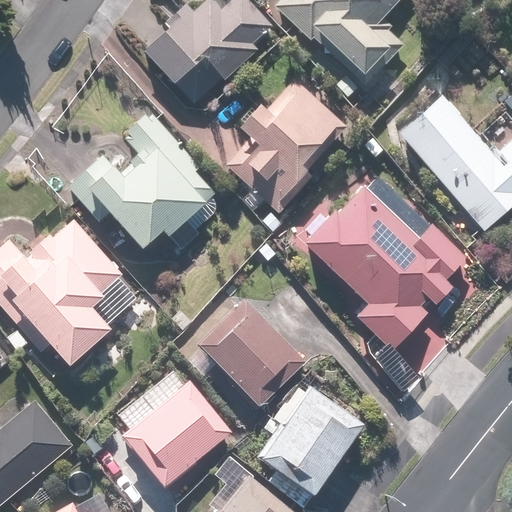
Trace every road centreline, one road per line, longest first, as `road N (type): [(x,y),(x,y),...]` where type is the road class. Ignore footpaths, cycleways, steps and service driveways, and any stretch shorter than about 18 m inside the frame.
road 1 (secondary): [(435,504),(511,405)]
road 2 (residential): [(0,95),(74,0)]
